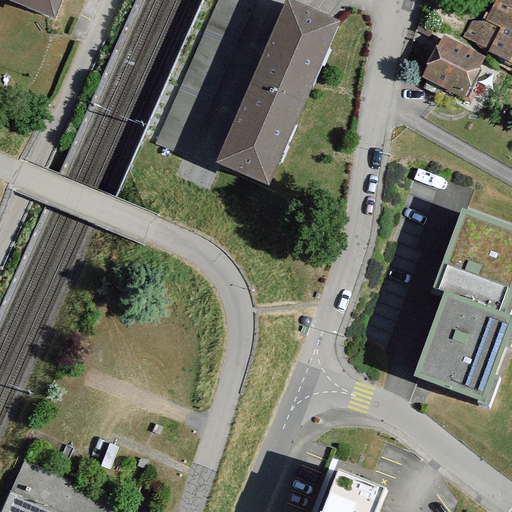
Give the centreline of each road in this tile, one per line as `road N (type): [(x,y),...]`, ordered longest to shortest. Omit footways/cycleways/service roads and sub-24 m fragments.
road 1 (residential): [(192,511),(242,325),(222,270),(198,251),(0,167)]
road 2 (residential): [(311,374),(365,227),(382,78),(403,0)]
road 3 (unclassified): [(115,0),(0,258)]
road 4 (residential): [(511,503),(400,415),(311,374)]
road 5 (residential): [(254,511),(311,374)]
